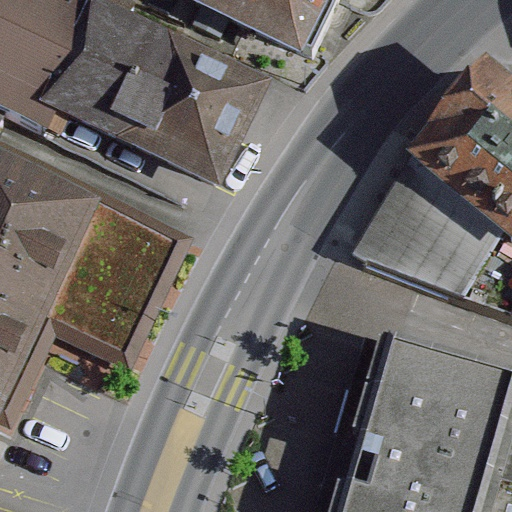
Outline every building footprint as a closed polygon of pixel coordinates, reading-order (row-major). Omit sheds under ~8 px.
[(87,0),(0,0),(0,117),(60,146),(69,128),(220,200),(249,138),(272,90),(86,3),(87,0)] [(180,0),(177,7),(301,66),(306,56),(312,59),(340,0),(180,0)] [(511,255),(511,91),(486,69),(426,140),(427,141),(406,167),(407,168),(351,261),(366,270),(465,306),(501,247),(511,255)] [(131,377),(195,242),(0,150),(0,132),(5,121),(0,118),(0,428),(11,434),(31,391),(55,341),(131,377)] [(511,511),(511,390),(381,357),(342,507),(340,511),(511,511)]
